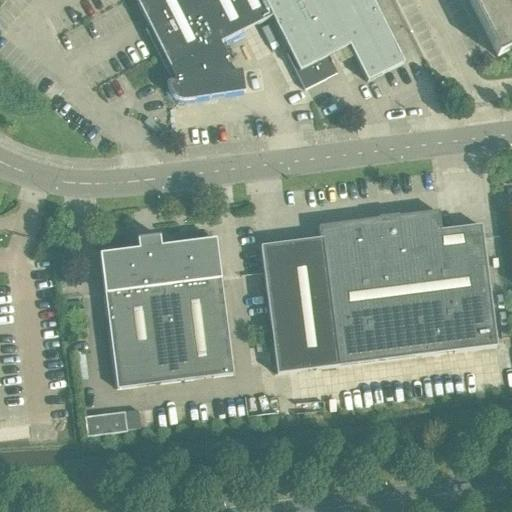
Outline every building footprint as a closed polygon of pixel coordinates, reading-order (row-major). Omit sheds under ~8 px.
[(270,20),(259,0),(132,0),(147,30),(144,31),(167,78),(168,82),(166,84),(166,89),(166,93),(168,97),(171,100),(176,103),(180,104),(243,95),(243,94),(240,73),(234,76),(219,46),(258,26),(270,20)] [(402,66),(369,0),(259,0),(270,20),(288,56),(285,58),(303,94),(307,91),(336,77),(328,59),(347,50),(365,85),(402,66)] [(511,0),(466,0),(496,59),(511,51),(511,0)] [(277,378),(336,370),(495,348),(479,228),(441,233),(438,214),(317,230),(319,243),(260,251),(277,378)] [(215,243),(155,251),(154,240),(136,242),(138,253),(99,257),(115,391),(232,377),(220,281),(215,243)] [(85,439),(125,434),(122,414),(83,419),(85,439)]
